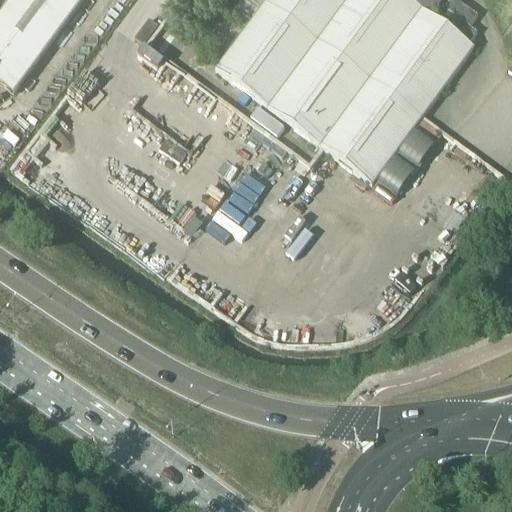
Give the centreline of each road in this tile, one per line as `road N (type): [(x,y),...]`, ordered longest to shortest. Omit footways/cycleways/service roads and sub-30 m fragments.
road 1 (primary): [(443,422),(306,421),(258,410),(165,371),(0,263)]
road 2 (primary): [(0,349),(229,511)]
road 3 (primary): [(443,422),(368,478),(346,511)]
